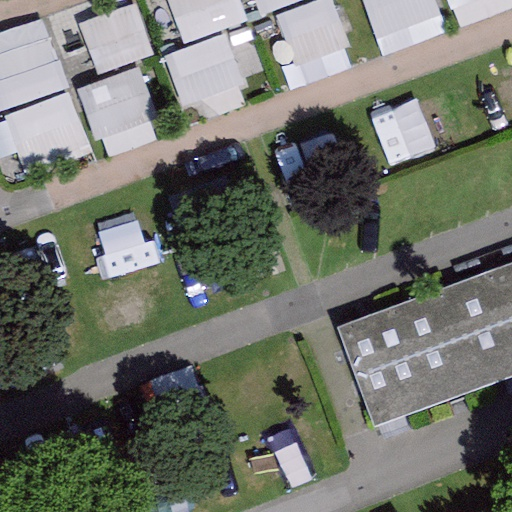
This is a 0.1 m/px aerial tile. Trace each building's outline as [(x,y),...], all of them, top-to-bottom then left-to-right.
[(105,72),(163,52),(145,0),(87,20),(105,72)] [(250,0),(177,0),(195,41),(256,14),(250,0)] [(265,0),(269,9),(290,0),(265,0)] [(362,61),(338,0),(322,0),(287,14),(312,80),(362,61)] [(443,0),(375,0),(391,49),(453,28),(443,0)] [(511,0),(458,0),(469,27),(511,9),(511,0)] [(52,16),(0,33),(0,90),(6,109),(15,107),(35,168),(96,148),(52,16)] [(198,117),(258,93),(232,30),(172,54),(198,117)] [(89,85),(112,153),(172,133),(148,64),(89,85)] [(511,263),(335,328),(372,427),(511,376),(511,263)] [(246,439),(259,473),(297,458),(284,424),(246,439)]
